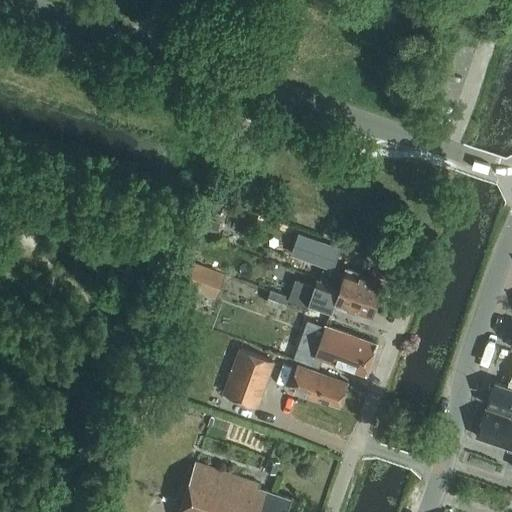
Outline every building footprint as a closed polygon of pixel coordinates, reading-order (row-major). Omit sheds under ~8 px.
[(441,95),(459,102),(475,59),(457,52),(441,95)] [(207,218),(202,230),(213,234),(218,222),(207,218)] [(306,236),(299,256),(333,268),(340,248),(306,236)] [(225,273),(190,260),(181,286),(216,298),(225,273)] [(366,294),(376,298),(382,282),(359,274),(360,270),(346,265),(344,272),(330,267),(327,277),(322,276),(320,279),(366,294)] [(307,304),(314,285),(295,278),(288,298),(307,304)] [(314,285),(307,304),(306,306),(318,310),(330,314),(333,304),(336,305),(335,308),(347,312),(348,311),(369,318),(376,298),(366,294),(320,279),(317,278),(314,285)] [(284,308),(288,296),(270,289),(266,302),(284,308)] [(376,341),(327,324),(330,314),(318,310),(314,321),(325,324),(315,352),(298,346),(295,356),(318,365),(321,356),(366,371),(376,341)] [(258,405),(275,360),(239,347),(222,392),(258,405)] [(348,381),(298,363),(288,390),(325,404),(326,401),(340,406),(348,381)] [(511,387),(508,386),(495,382),(487,405),(511,414),(511,387)] [(511,417),(486,409),(479,427),(498,433),(497,438),(500,444),(511,447),(511,417)] [(280,463),(269,459),(264,474),(275,478),(280,463)] [(286,511),(291,498),(262,488),(263,484),(194,460),(176,511),(286,511)]
